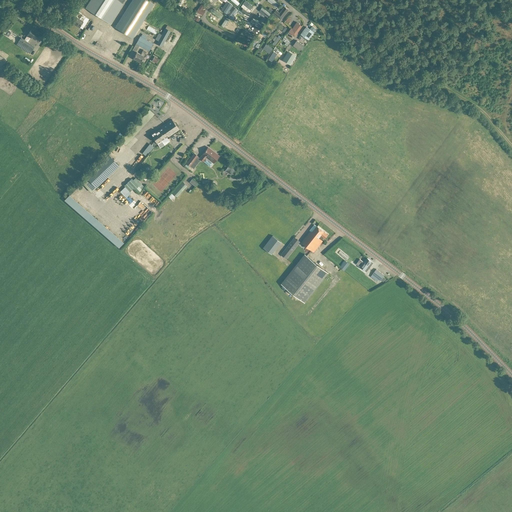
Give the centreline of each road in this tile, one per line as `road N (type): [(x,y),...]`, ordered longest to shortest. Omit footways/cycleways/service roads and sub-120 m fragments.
road 1 (tertiary): [(511,374),(444,308),(181,105),(13,0)]
road 2 (track): [(288,0),(378,79),(451,91),(483,111),(511,145)]
